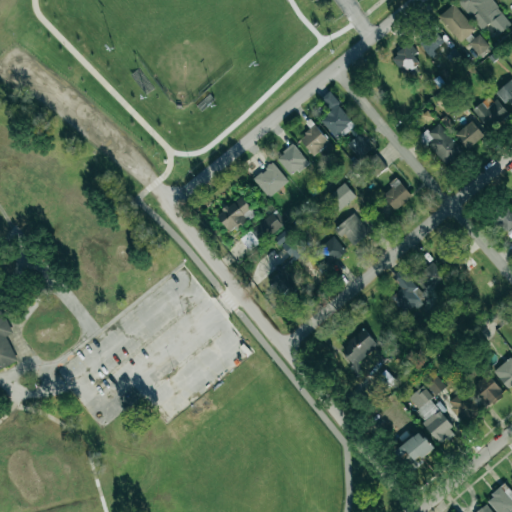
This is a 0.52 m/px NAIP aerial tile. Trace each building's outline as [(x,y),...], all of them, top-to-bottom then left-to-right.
[(480,31),(489,24),(498,34),(511,25),(491,0),(457,0),(480,31)] [(474,32),(455,4),(439,15),(457,43),(474,32)] [(443,46),(435,30),(418,39),(427,55),(443,46)] [(479,56),(489,46),(478,35),(468,44),(479,56)] [(419,66),(412,46),(392,54),(400,73),(419,66)] [(460,58),(453,50),(445,56),(453,65),(460,58)] [(511,105),(511,81),(511,80),(495,91),(504,104),(509,101),(511,105)] [(336,140),(355,124),(329,92),(320,99),(330,112),(320,121),(336,140)] [(506,113),(490,95),(471,110),(487,129),(506,113)] [(454,135),(468,150),(484,135),(470,121),(454,135)] [(427,144),(447,167),(463,153),(438,124),(427,133),(433,139),(427,144)] [(335,150),(315,125),(299,139),(313,156),(319,151),(325,158),(335,150)] [(370,150),(359,135),(347,144),(358,159),(370,150)] [(308,163),(293,144),(276,158),(292,177),(308,163)] [(365,164),(375,177),(387,168),(376,155),(365,164)] [(253,178),(268,198),(288,182),(273,163),(253,178)] [(394,211),(412,197),(396,177),(388,184),(391,188),(382,196),(394,211)] [(355,198),(346,183),(327,196),(337,210),(355,198)] [(230,234),(255,215),(242,196),(216,215),(230,234)] [(239,238),(249,251),(285,222),(274,209),(239,238)] [(492,221),(500,234),(511,226),(511,214),(509,210),(492,221)] [(369,233),(354,213),(336,227),(351,247),(369,233)] [(328,268),(346,252),(332,236),(314,252),(328,268)] [(437,258),(447,269),(462,257),(452,245),(437,258)] [(414,278),(427,294),(446,277),(432,262),(414,278)] [(391,298),(409,314),(427,294),(399,269),(391,278),(401,287),(391,298)] [(0,369),(17,362),(6,336),(12,334),(0,305),(0,369)] [(338,349),(357,375),(362,372),(356,364),(378,347),(365,330),(338,349)] [(493,372),(508,389),(511,385),(511,359),(510,357),(493,372)] [(422,380),(435,396),(446,387),(433,371),(422,380)] [(473,386),(489,407),(504,396),(489,374),(473,386)] [(421,388),(407,399),(425,420),(422,423),(440,445),(457,431),(421,388)] [(448,403),(466,424),(482,410),(464,389),(448,403)] [(192,421),(213,405),(204,394),(183,409),(192,421)] [(434,449),(419,431),(397,450),(412,468),(434,449)] [(511,511),(511,491),(506,484),(487,499),(497,511),(511,511)]
